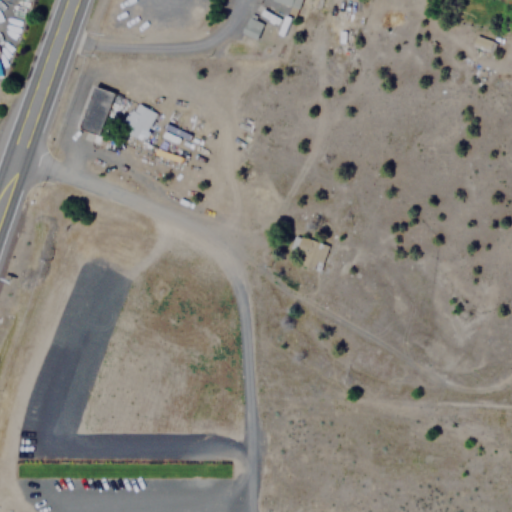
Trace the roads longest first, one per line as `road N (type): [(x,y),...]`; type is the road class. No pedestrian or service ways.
road 1 (residential): [(25,152),(219,244),(238,263),(249,299),(248,511)]
road 2 (trunk): [(0,220),(79,0)]
